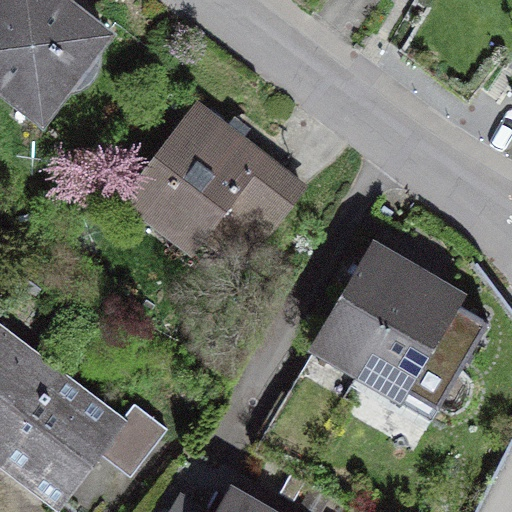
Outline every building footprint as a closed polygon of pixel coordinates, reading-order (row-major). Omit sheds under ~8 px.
[(71,0),(0,0),(0,88),(54,129),(123,38),(71,0)] [(304,186),(195,103),(128,192),(196,243),(220,211),(261,241),(304,186)] [(412,278),(369,253),(318,339),(361,364),(412,278)] [(412,278),(361,364),(437,408),(488,323),(412,278)] [(128,418),(0,323),(0,459),(62,505),(128,418)] [(251,511),(228,498),(219,511),(251,511)]
